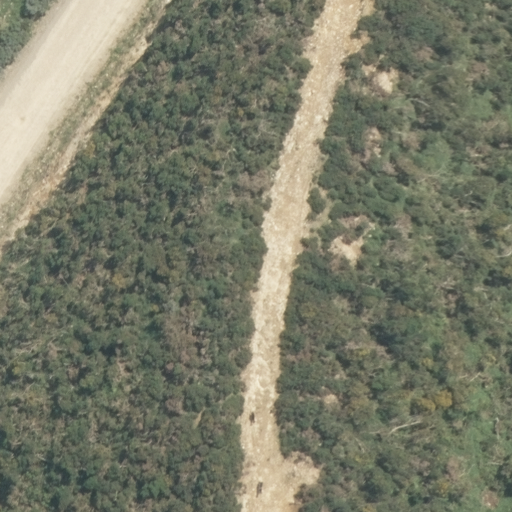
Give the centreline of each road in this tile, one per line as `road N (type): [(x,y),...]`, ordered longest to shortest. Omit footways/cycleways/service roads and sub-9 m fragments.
road 1 (track): [(381,0),(269,416),(281,511)]
road 2 (track): [(105,0),(0,164)]
